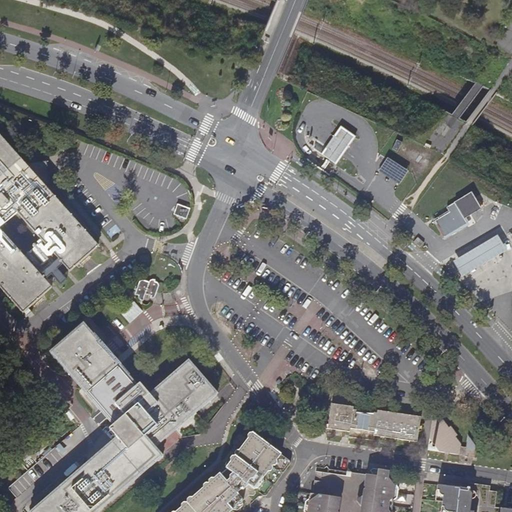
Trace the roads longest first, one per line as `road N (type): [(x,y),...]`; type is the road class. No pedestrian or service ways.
road 1 (residential): [(226,171),(224,198),(196,265),(197,298),(207,330),(289,434),(309,451),(511,479)]
road 2 (secondary): [(226,171),(341,249),(417,313),(511,418)]
road 3 (secondary): [(511,382),(355,227),(232,141)]
road 4 (secondary): [(232,141),(135,93),(0,42)]
road 5 (secondary): [(0,79),(118,119),(226,171)]
road 6 (secondary): [(241,117),(293,0)]
